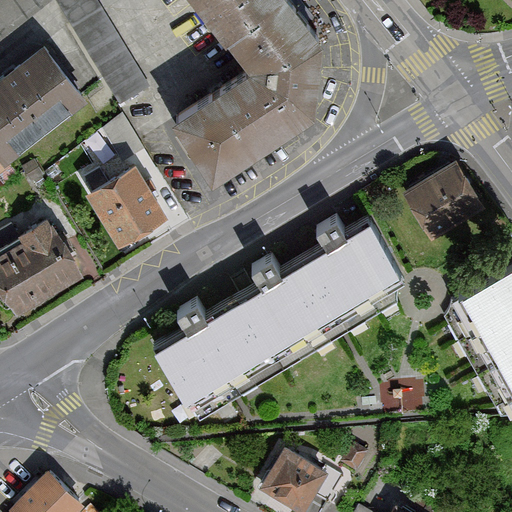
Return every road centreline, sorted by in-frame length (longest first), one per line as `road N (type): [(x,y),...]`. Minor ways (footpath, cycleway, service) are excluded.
road 1 (tertiary): [(336,170),(12,374)]
road 2 (secondary): [(207,511),(85,439),(12,374)]
road 3 (tertiary): [(365,0),(371,74),(336,170)]
road 4 (tertiary): [(454,98),(336,170)]
road 5 (tertiary): [(454,98),(375,0)]
